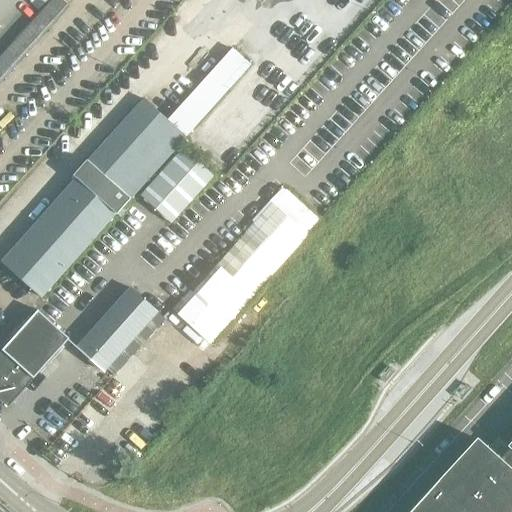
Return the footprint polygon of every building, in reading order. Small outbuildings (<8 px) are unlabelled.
[(0,82),(69,6),(62,0),(49,0),(0,54),(0,82)] [(186,137),(251,65),(231,48),(167,120),(144,100),(123,123),(102,147),(88,162),(87,161),(73,177),(77,180),(2,263),(42,298),(117,214),(117,215),(186,137)] [(172,222),(216,173),(184,145),(140,193),(172,222)] [(245,234),(184,302),(214,330),(275,261),(263,250),(245,234)] [(131,289),(77,348),(95,364),(104,372),(157,313),(131,289)] [(37,311),(0,352),(0,395),(7,401),(29,377),(32,380),(68,339),(37,311)] [(511,511),(511,442),(498,459),(477,439),(411,511),(511,511)]
